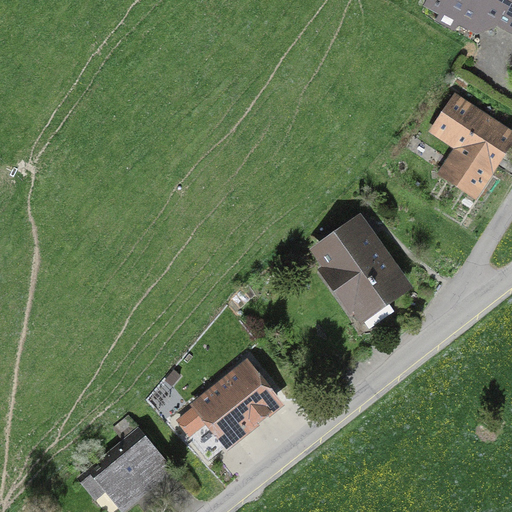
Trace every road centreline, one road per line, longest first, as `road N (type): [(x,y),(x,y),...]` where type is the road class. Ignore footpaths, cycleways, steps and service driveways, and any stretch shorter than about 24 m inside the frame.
road 1 (tertiary): [(217,511),(449,325)]
road 2 (residential): [(511,206),(449,325)]
